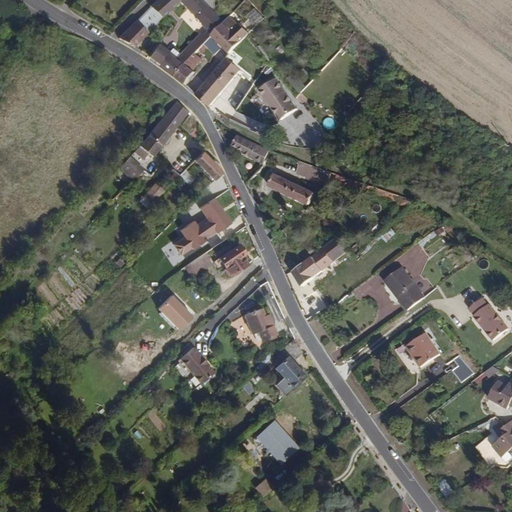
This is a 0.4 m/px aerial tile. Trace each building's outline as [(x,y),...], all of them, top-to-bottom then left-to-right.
[(156,0),(150,7),(161,17),(178,0),(156,0)] [(180,0),(211,32),(223,20),(203,0),(180,0)] [(150,7),(119,38),(134,46),(161,17),(150,7)] [(233,30),(223,20),(211,32),(229,53),(246,37),(250,33),(239,24),(233,30)] [(212,37),(204,31),(178,57),(185,62),(194,70),(211,51),(205,44),(212,37)] [(178,57),(161,44),(151,57),(174,76),(185,62),(178,57)] [(225,59),(195,94),(208,105),(238,70),(225,59)] [(194,70),(185,62),(174,76),(185,85),(196,71),(194,70)] [(274,78),(258,90),(279,120),(295,109),(274,78)] [(181,125),(190,112),(177,100),(141,145),(156,158),(181,125)] [(235,134),(230,145),(243,151),(241,155),(250,158),(256,144),(235,134)] [(250,158),(263,164),(269,150),(256,144),(250,158)] [(205,151),(195,160),(215,181),(222,174),(225,171),(205,151)] [(145,169),(132,156),(120,168),(134,181),(145,169)] [(327,171),(299,161),(294,173),(322,183),(327,171)] [(266,185),(308,205),(315,192),(273,172),(266,185)] [(165,190),(157,183),(145,196),(154,203),(165,190)] [(215,198),(200,208),(209,221),(199,227),(195,220),(180,229),(185,237),(174,244),(182,256),(232,224),(215,198)] [(322,248),(333,262),(345,252),(347,251),(349,249),(338,235),(322,248)] [(250,263),(246,257),(250,255),(244,245),(217,261),(223,271),(226,270),(231,277),(251,265),(250,263)] [(322,248),(311,256),(321,271),(333,262),(322,248)] [(195,272),(198,276),(204,271),(214,265),(206,253),(189,264),(185,266),(191,275),(195,272)] [(293,268),(302,283),(321,271),(311,256),(293,268)] [(401,267),(384,279),(407,311),(424,298),(401,267)] [(172,296),(158,310),(180,331),(194,318),(172,296)] [(490,306),(484,298),(470,309),(496,343),(511,331),(491,305),(490,306)] [(267,313),(265,308),(244,316),(251,335),(258,332),(262,341),(281,335),(272,311),(267,313)] [(404,345),(419,368),(440,354),(426,331),(404,345)] [(202,387),(217,374),(208,363),(194,347),(179,360),(202,387)] [(276,386),(285,396),(308,375),(289,355),(275,368),(285,378),(276,386)] [(510,405),(511,406),(511,376),(504,386),(497,382),(488,398),(508,410),(510,405)] [(511,418),(505,424),(503,426),(497,430),(501,435),(491,443),(502,456),(508,451),(511,455),(511,418)] [(278,419),(257,438),(282,465),(303,447),(278,419)] [(267,478),(255,488),(263,497),(275,487),(267,478)]
